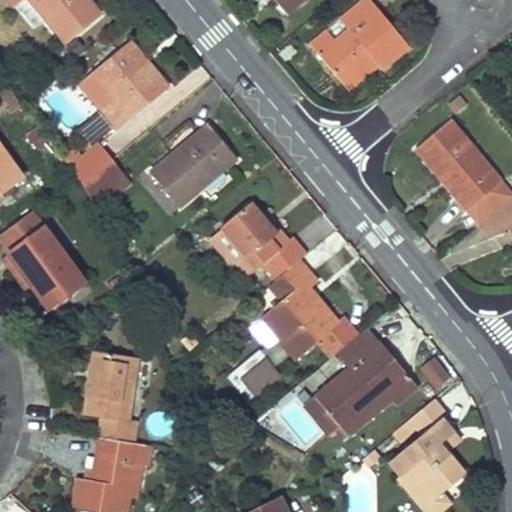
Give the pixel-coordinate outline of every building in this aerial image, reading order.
[(27,0),(22,0),(15,7),(32,27),(43,18),(27,0)] [(28,0),(64,43),(100,14),(89,1),(87,2),(84,0),(28,0)] [(298,2),(296,0),(278,0),(287,11),(298,2)] [(362,0),(339,20),(348,31),(318,55),(342,85),(372,60),(377,65),(380,70),(408,47),(369,0),(362,0)] [(348,31),(339,20),(309,45),(318,55),(348,31)] [(129,41),(122,47),(139,69),(147,63),(129,41)] [(294,52),(289,46),(279,54),(285,61),(294,52)] [(139,69),(122,47),(91,73),(113,100),(100,110),(116,130),(168,88),(147,63),(139,69)] [(377,65),(372,60),(342,85),(347,90),(377,65)] [(414,149),(440,180),(444,178),(458,195),(455,198),(454,199),(465,211),(481,198),(493,213),(508,201),(511,197),(511,194),(449,120),(414,149)] [(175,153),(173,152),(149,172),(179,207),(236,159),(207,124),(194,134),(196,136),(175,153)] [(76,178),(81,184),(82,185),(112,160),(111,159),(98,143),(68,167),(76,178)] [(0,190),(19,177),(0,149),(0,190)] [(82,185),(92,203),(108,191),(113,197),(131,183),(125,176),(112,160),(82,185)] [(440,180),(440,181),(454,199),(455,198),(458,195),(444,178),(440,180)] [(97,211),(113,197),(108,191),(92,203),(97,211)] [(477,227),(493,213),(481,198),(465,211),(477,227)] [(487,238),(506,229),(511,223),(511,205),(508,201),(493,213),(477,227),(487,238)] [(219,228),(221,230),(209,239),(229,263),(233,260),(244,274),(252,267),(255,270),(262,264),(275,280),(298,260),(306,254),(292,237),(288,241),(278,228),(274,231),(265,221),(250,202),(219,228)] [(1,259),(9,271),(16,266),(30,286),(47,309),(83,283),(31,211),(0,234),(0,238),(10,252),(1,259)] [(274,231),(278,228),(269,217),(265,221),(274,231)] [(316,282),(298,260),(275,280),(269,285),(282,300),(260,317),(295,360),(317,342),(330,357),(357,335),(342,318),(337,322),(315,297),(306,304),(299,297),(309,289),(316,282)] [(16,266),(9,271),(24,290),(30,286),(16,266)] [(306,304),(315,297),(309,289),(299,297),(306,304)] [(412,381),(380,343),(378,344),(365,329),(335,354),(348,369),(314,397),(337,425),(346,436),(390,399),(412,381)] [(94,382),(99,352),(94,351),(89,381),(94,382)] [(259,351),(241,366),(247,374),(265,359),(259,351)] [(98,437),(132,443),(135,421),(127,420),(136,358),(99,352),(94,382),(89,381),(84,415),(101,417),(98,437)] [(433,387),(450,375),(435,354),(418,366),(433,387)] [(254,394),(278,375),(265,359),(247,374),(241,366),(229,376),(240,391),(247,385),(254,394)] [(418,388),(412,381),(390,399),(396,407),(418,388)] [(326,434),(337,425),(314,397),(303,406),(326,434)] [(446,415),(433,399),(409,419),(422,434),(441,418),(441,419),(446,415)] [(379,411),(356,432),(369,447),(393,427),(379,411)] [(453,433),(441,419),(441,418),(422,434),(389,461),(400,475),(417,494),(428,485),(438,496),(441,493),(464,475),(446,452),(439,444),(453,433)] [(415,430),(407,421),(395,430),(403,439),(415,430)] [(400,442),(403,439),(395,430),(392,433),(400,442)] [(446,452),(460,441),(453,433),(439,444),(446,452)] [(72,509),(91,511),(124,511),(128,496),(134,464),(141,465),(146,466),(150,446),(132,443),(98,437),(93,470),(91,480),(84,479),(77,478),(72,509)] [(141,465),(134,464),(128,496),(135,498),(141,465)] [(91,480),(93,470),(85,469),(84,479),(91,480)] [(437,511),(449,503),(441,493),(438,496),(428,485),(417,494),(400,475),(397,478),(425,511),(437,511)] [(284,511),(277,497),(246,511),(284,511)]
